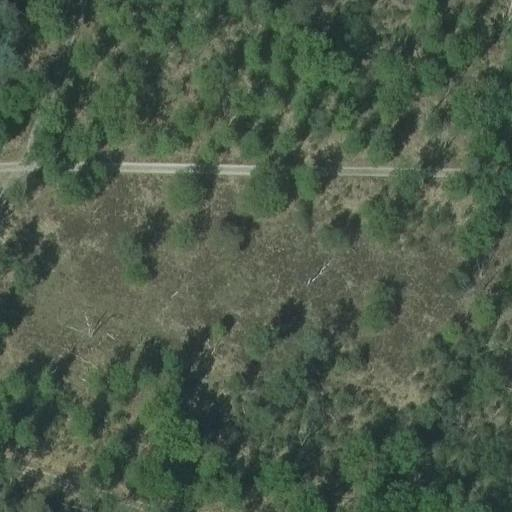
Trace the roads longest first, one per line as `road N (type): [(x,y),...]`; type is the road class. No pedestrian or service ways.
road 1 (unknown): [(21,180),(511,184)]
road 2 (unknown): [(21,180),(84,0)]
road 3 (track): [(0,470),(136,511)]
